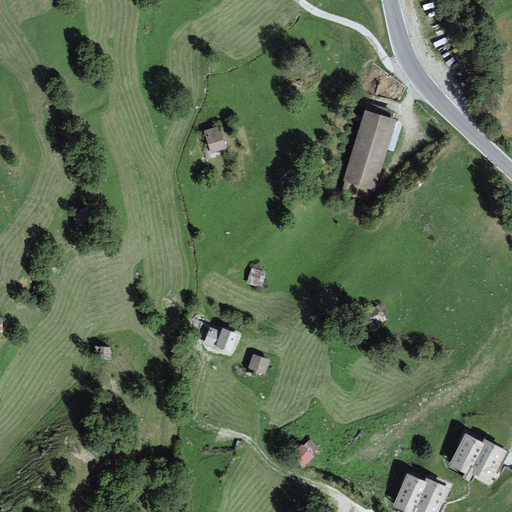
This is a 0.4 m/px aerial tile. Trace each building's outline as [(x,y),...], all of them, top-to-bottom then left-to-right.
[(400,120),(369,110),(346,181),(377,191),(400,120)] [(224,128),(207,133),(213,154),(230,149),(224,128)] [(269,271),(254,267),(250,283),(265,287),(269,271)] [(388,320),(382,304),(369,308),(374,325),(388,320)] [(10,319),(0,318),(0,332),(9,333),(10,319)] [(243,334),(215,324),(208,343),(237,353),(243,334)] [(116,348),(98,347),(97,360),(116,361),(116,348)] [(272,361),(254,355),(249,370),(267,376),(272,361)] [(511,451),(470,430),(452,464),(493,485),(511,451)] [(326,460),(311,440),(295,453),(309,472),(326,460)] [(441,511),(453,488),(413,469),(396,506),(408,511),(441,511)]
